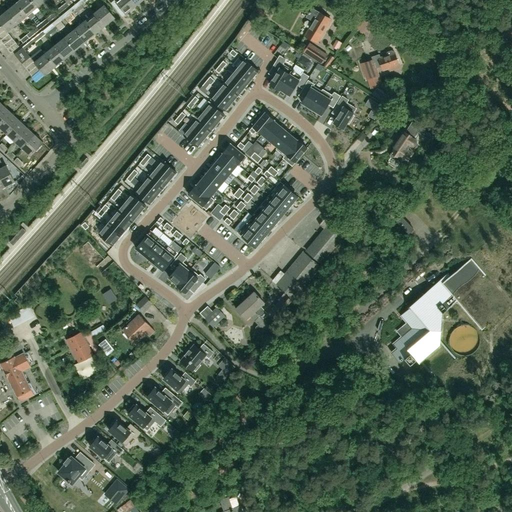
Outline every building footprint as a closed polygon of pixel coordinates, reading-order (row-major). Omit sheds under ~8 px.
[(37,8),(30,0),(20,0),(17,3),(29,18),(30,20),(35,16),(32,12),(37,8)] [(84,2),(82,0),(80,0),(71,7),(74,11),(84,2)] [(135,6),(130,0),(116,0),(115,1),(125,14),(135,6)] [(66,2),(56,11),(59,14),(69,6),(66,2)] [(29,18),(17,3),(7,11),(17,24),(21,21),(23,23),(29,18)] [(94,14),(104,26),(114,18),(104,5),(94,14)] [(258,24),(267,13),(258,6),(249,17),(258,24)] [(71,7),(61,16),(64,19),(74,11),(71,7)] [(330,19),(325,15),(312,8),(307,16),(314,21),(309,28),(305,36),(316,43),(330,19)] [(17,24),(7,11),(0,16),(0,23),(2,26),(7,32),(17,24)] [(56,11),(46,19),(48,22),(59,14),(56,11)] [(94,14),(84,22),(94,35),(104,26),(94,14)] [(61,16),(51,24),(54,27),(64,19),(61,16)] [(46,19),(36,27),(39,30),(48,22),(46,19)] [(84,22),(74,30),(84,43),(94,35),(84,22)] [(51,24),(42,32),(45,35),(54,27),(51,24)] [(7,32),(2,26),(0,27),(0,39),(11,53),(19,46),(7,32)] [(36,27),(26,35),(29,38),(39,30),(36,27)] [(84,43),(74,30),(64,38),(74,51),(84,43)] [(42,32),(32,40),(34,43),(45,35),(42,32)] [(29,38),(26,35),(20,40),(23,43),(29,38)] [(74,51),(64,38),(54,47),(64,59),(74,51)] [(336,39),(332,47),(337,50),(341,43),(336,39)] [(34,43),(32,40),(22,48),(14,54),(22,65),(31,58),(25,51),(34,43)] [(318,63),(321,65),(327,54),(309,43),(302,53),(318,63)] [(64,59),(54,47),(44,55),(54,67),(64,59)] [(379,76),(376,67),(381,66),(383,70),(389,68),(390,70),(399,67),(394,52),(394,53),(392,50),(388,52),(387,56),(380,58),(379,54),(371,57),(372,59),(360,64),(366,80),(379,76)] [(44,55),(35,63),(40,70),(44,76),(54,67),(44,55)] [(279,56),(269,73),(274,77),(269,84),(279,90),(280,89),(279,89),(283,83),(287,76),(291,70),(282,64),(285,60),(279,56)] [(35,63),(31,58),(22,65),(32,76),(40,70),(35,63)] [(241,64),(237,68),(244,74),(251,79),(255,75),(258,71),(251,65),(244,60),(241,64)] [(323,66),(321,65),(318,63),(315,68),(320,71),(323,66)] [(234,72),(231,76),(238,81),(245,87),(248,83),(251,79),(244,74),(237,68),(234,72)] [(40,70),(32,76),(32,77),(36,82),(44,76),(40,70)] [(283,83),(279,89),(280,89),(285,92),(289,95),(293,90),(296,84),(299,86),(301,88),(305,82),(308,76),(305,75),(302,73),(300,76),(296,73),(291,70),(287,76),(283,83)] [(228,80),(224,83),(231,89),(238,95),(241,91),(245,87),(238,81),(231,76),(228,80)] [(210,77),(206,81),(208,83),(209,84),(210,84),(211,85),(214,81),(210,77)] [(303,88),(299,95),(301,97),(304,98),(301,103),(306,106),(311,108),(316,99),(321,91),(317,89),(313,86),(314,84),(311,82),(308,81),(303,88)] [(221,87),(218,91),(225,97),(232,103),(235,99),(238,95),(231,89),(224,83),(221,87)] [(371,95),(383,104),(387,97),(375,88),(371,95)] [(316,99),(311,108),(316,112),(321,115),(324,109),(328,104),(330,106),(333,107),(336,102),(340,96),(337,94),(334,92),(333,94),(332,96),(327,93),(322,90),(321,91),(316,99)] [(214,95),(211,99),(218,105),(225,111),(228,107),(232,103),(225,97),(218,91),(214,95)] [(337,105),(332,113),(335,115),(337,116),(335,119),(333,123),(338,126),(343,129),(345,126),(347,123),(349,124),(351,120),(354,116),(352,115),(354,112),(356,109),(351,106),(346,103),(348,100),(345,98),(342,96),(337,105)] [(205,106),(201,110),(203,112),(210,117),(217,123),(221,119),(224,115),(216,108),(208,102),(205,106)] [(0,126),(11,114),(4,107),(0,110),(0,126)] [(200,116),(197,119),(204,125),(211,131),(214,127),(217,123),(210,117),(203,112),(200,116)] [(257,122),(250,131),(253,134),(256,130),(261,134),(267,127),(273,120),(270,118),(271,118),(268,115),(265,113),(257,122)] [(384,127),(391,118),(385,113),(378,122),(384,127)] [(11,114),(0,126),(0,128),(7,135),(19,121),(11,114)] [(194,123),(190,127),(197,133),(204,139),(207,135),(211,131),(204,125),(197,119),(194,123)] [(267,127),(261,134),(266,138),(270,141),(275,134),(281,127),(277,124),(273,120),(267,127)] [(27,129),(19,121),(7,135),(14,142),(27,129)] [(405,161),(406,161),(412,152),(407,149),(409,145),(412,145),(413,145),(414,145),(415,145),(415,144),(415,143),(416,142),(415,140),(413,139),(420,127),(412,121),(405,132),(391,153),(390,154),(390,156),(391,158),(393,159),(394,159),(396,159),(397,159),(398,159),(398,158),(400,158),(400,157),(406,161),(405,161)] [(248,137),(251,134),(242,126),(240,129),(248,137)] [(187,131),(184,135),(190,141),(197,147),(201,143),(204,139),(197,133),(190,127),(187,131)] [(275,134),(270,141),(274,144),(278,148),(284,141),(289,134),(281,127),(275,134)] [(35,136),(27,129),(14,142),(22,149),(35,136)] [(278,148),(276,150),(280,153),(284,156),(285,157),(291,149),(298,141),(297,141),(293,138),(289,134),(284,141),(278,148)] [(42,144),(35,136),(22,149),(30,157),(32,154),(37,158),(43,152),(39,148),(42,144)] [(284,156),(283,158),(287,162),(292,166),(299,157),(307,148),(302,144),(298,140),(297,141),(298,141),(291,149),(285,157),(284,156)] [(18,156),(23,152),(14,144),(10,149),(18,156)] [(227,148),(223,153),(224,153),(227,156),(230,159),(234,162),(237,164),(237,165),(239,166),(243,162),(246,157),(238,150),(230,144),(227,148)] [(10,150),(6,154),(19,167),(23,163),(10,150)] [(220,157),(217,161),(223,167),(230,173),(234,169),(237,165),(237,164),(234,162),(230,159),(227,156),(224,153),(223,153),(220,157)] [(86,158),(78,168),(81,170),(89,160),(86,158)] [(176,172),(162,161),(155,169),(169,180),(176,172)] [(213,165),(210,170),(213,172),(217,175),(220,178),(223,181),(227,177),(230,173),(223,167),(217,161),(213,165)] [(7,165),(0,168),(0,176),(5,187),(15,182),(7,165)] [(169,180),(155,169),(149,177),(163,188),(169,180)] [(206,174),(203,178),(210,184),(216,189),(220,185),(223,181),(220,178),(217,175),(213,172),(210,170),(206,174)] [(163,188),(149,177),(142,185),(156,196),(163,188)] [(196,186),(199,189),(203,192),(206,195),(210,198),(210,197),(213,193),(216,189),(210,184),(203,178),(200,182),(196,186)] [(276,186),(273,191),(282,199),(292,207),(293,205),(291,204),(294,200),(298,197),(289,189),(280,182),(276,186)] [(156,196),(142,185),(136,193),(149,204),(156,196)] [(192,190),(188,194),(195,200),(202,206),(206,209),(210,205),(214,200),(212,199),(210,197),(210,198),(206,195),(203,192),(199,189),(196,186),(196,185),(192,190)] [(269,196),(266,199),(275,206),(283,214),(286,210),(289,207),(291,208),(292,207),(282,199),(273,191),(269,196)] [(145,206),(132,194),(125,202),(139,214),(145,206)] [(262,203),(259,207),(268,215),(278,223),(279,222),(277,221),(280,217),(283,214),(275,206),(266,199),(262,203)] [(139,214),(125,202),(118,210),(132,222),(139,214)] [(105,205),(101,209),(106,213),(110,208),(105,205)] [(255,212),(252,216),(261,223),(269,230),(272,227),(275,223),(277,225),(278,223),(268,215),(259,207),(255,212)] [(101,209),(97,214),(102,218),(106,213),(101,209)] [(112,218),(112,219),(126,230),(126,229),(132,222),(118,210),(112,218)] [(248,220),(245,224),(264,240),(265,239),(264,237),(266,234),(269,230),(261,223),(252,216),(248,220)] [(324,229),(306,250),(321,263),(346,233),(326,216),(319,224),(324,229)] [(414,229),(401,216),(396,221),(408,234),(414,229)] [(105,226),(118,237),(119,238),(126,230),(112,219),(112,218),(105,226)] [(241,229),(238,233),(246,240),(255,247),(258,244),(261,240),(263,241),(264,240),(245,224),(241,229)] [(119,238),(118,237),(105,226),(98,234),(112,246),(119,238)] [(26,232),(22,229),(9,243),(13,246),(26,232)] [(150,231),(136,248),(140,252),(143,254),(142,256),(143,257),(159,238),(152,232),(150,231)] [(159,238),(143,257),(144,258),(146,257),(149,259),(149,260),(152,262),(151,264),(152,265),(168,246),(159,238)] [(168,246),(152,265),(154,266),(155,264),(162,271),(181,248),(173,241),(169,246),(168,246)] [(280,274),(274,282),(293,298),(320,265),(303,251),(283,276),(280,274)] [(172,273),(169,277),(173,281),(177,284),(177,285),(184,277),(190,269),(186,266),(182,262),(186,258),(183,256),(181,254),(176,260),(171,265),(173,267),(175,269),(172,273)] [(448,273),(399,314),(406,322),(397,330),(402,336),(392,344),(396,349),(392,352),(399,361),(410,352),(419,363),(440,346),(442,313),(457,300),(482,330),(511,305),(471,259),(450,276),(448,273)] [(177,284),(176,285),(181,289),(186,293),(187,291),(189,289),(191,291),(194,293),(199,286),(205,279),(203,277),(200,275),(199,276),(195,273),(190,269),(184,277),(177,285),(177,284)] [(209,269),(205,274),(208,276),(211,279),(214,274),(209,269)] [(269,316),(267,313),(260,306),(264,302),(254,292),(245,301),(263,320),(269,316)] [(278,318),(293,299),(284,292),(278,300),(279,300),(270,311),(278,318)] [(144,313),(153,304),(144,296),(136,305),(144,313)] [(263,320),(245,301),(236,309),(245,319),(249,315),(258,325),(255,327),(255,329),(258,333),(261,334),(264,331),(265,332),(270,327),(263,320)] [(153,304),(149,308),(155,314),(158,310),(153,304)] [(29,305),(9,316),(13,325),(34,315),(29,305)] [(211,312),(205,306),(199,312),(204,318),(211,312)] [(223,315),(216,307),(211,312),(204,318),(212,326),(223,315)] [(139,314),(122,331),(135,344),(146,333),(149,336),(155,331),(139,314)] [(450,340),(449,341),(450,342),(450,343),(450,344),(450,345),(450,346),(451,347),(451,348),(452,349),(453,350),(454,352),(455,352),(457,354),(458,354),(460,355),(461,355),(463,356),(465,356),(467,356),(468,355),(469,355),(471,354),(473,353),(475,352),(476,351),(477,350),(477,349),(478,348),(479,346),(479,345),(480,344),(480,343),(480,342),(480,341),(480,340),(480,339),(480,338),(480,337),(479,336),(479,335),(478,334),(478,333),(477,332),(477,331),(476,330),(475,329),(474,329),(473,328),(471,327),(469,326),(468,326),(467,325),(465,325),(463,325),(462,326),(461,326),(459,327),(458,327),(456,328),(454,330),(453,331),(452,332),(451,333),(451,334),(450,336),(450,337),(450,338),(450,340)] [(96,326),(90,328),(94,338),(100,335),(96,326)] [(92,355),(80,333),(67,340),(79,362),(92,355)] [(6,360),(1,363),(18,396),(17,396),(20,402),(34,394),(31,389),(22,371),(31,366),(24,352),(19,342),(1,351),(6,360)] [(186,355),(181,361),(193,371),(194,370),(196,371),(201,365),(199,364),(206,356),(209,358),(214,353),(204,344),(200,349),(194,345),(190,350),(189,350),(185,355),(186,355)] [(224,358),(218,366),(222,369),(228,375),(235,367),(224,358)] [(164,377),(163,379),(168,383),(173,387),(172,388),(175,391),(178,393),(179,392),(180,392),(181,393),(185,389),(188,384),(190,385),(191,386),(193,384),(195,381),(190,377),(185,373),(183,375),(181,377),(176,373),(171,369),(170,370),(169,372),(168,371),(166,374),(163,377),(164,377)] [(151,392),(147,397),(157,406),(168,414),(172,410),(175,405),(177,407),(178,408),(180,405),(182,402),(175,397),(169,391),(167,393),(165,395),(161,392),(158,390),(155,387),(151,392)] [(207,392),(203,397),(206,400),(211,395),(207,392)] [(129,413),(128,414),(148,430),(155,421),(161,426),(166,420),(151,407),(146,413),(137,404),(136,406),(134,404),(128,412),(129,413)] [(186,412),(192,417),(195,413),(190,408),(186,412)] [(117,420),(109,430),(117,437),(126,444),(134,435),(136,438),(140,432),(130,424),(126,428),(117,420)] [(89,444),(88,445),(108,461),(115,452),(118,454),(122,449),(110,439),(106,443),(97,435),(93,439),(92,438),(88,443),(89,444)] [(62,468),(58,472),(63,476),(68,480),(67,481),(69,482),(70,481),(72,483),(78,476),(84,469),(88,472),(91,468),(94,464),(87,458),(80,452),(77,456),(74,459),(73,458),(71,457),(70,458),(69,457),(66,460),(64,463),(65,464),(62,468)] [(129,490),(117,480),(108,490),(120,500),(129,490)] [(219,500),(221,505),(223,511),(221,511),(243,511),(241,505),(233,508),(231,502),(229,497),(219,500)] [(117,510),(118,511),(139,511),(136,507),(138,505),(133,498),(117,510)]
